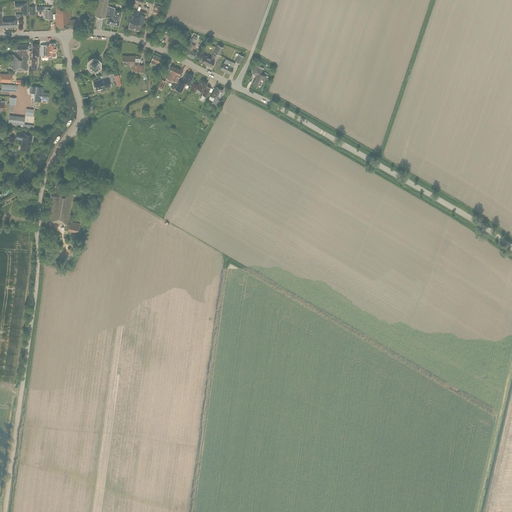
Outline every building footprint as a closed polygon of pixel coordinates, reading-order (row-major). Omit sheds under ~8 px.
[(104,17),(107,0),(96,0),(94,15),(104,17)] [(56,28),(80,26),(80,19),(70,20),(69,4),(57,5),(56,7),(56,14),(55,14),(56,28)] [(118,25),(121,11),(114,10),(115,7),(111,6),(108,6),(106,16),(107,17),(106,23),(118,25)] [(43,13),(45,13),(44,16),(44,18),(51,19),(51,10),(45,9),(45,7),(43,7),(36,7),(36,11),(43,11),(43,13)] [(142,24),(145,13),(130,9),(127,21),(130,22),(128,28),(139,30),(140,24),(142,24)] [(196,43),(195,43),(196,40),(196,39),(197,37),(193,35),(191,41),(187,48),(189,49),(186,54),(193,58),(196,53),(192,50),(196,43)] [(52,56),(55,55),(55,43),(49,43),(49,45),(40,45),(40,56),(42,56),(48,56),(48,58),(52,58),(52,56)] [(26,51),(28,50),(28,44),(16,44),(16,51),(17,51),(17,54),(11,54),(12,70),(26,70),(26,55),(26,51)] [(213,52),(220,55),(223,47),(217,44),(213,52)] [(214,60),(216,55),(213,53),(210,58),(205,55),(202,62),(211,66),(214,60)] [(149,63),(158,67),(156,70),(159,71),(162,65),(160,64),(160,63),(162,58),(153,54),(151,60),(149,63)] [(122,64),(133,64),(133,70),(138,70),(139,62),(134,62),(135,56),(129,55),(129,56),(122,56),(122,60),(122,64)] [(233,67),(235,63),(232,61),(231,62),(225,59),(223,63),(220,69),(227,72),(227,73),(230,74),(233,67)] [(98,66),(98,63),(96,60),(92,60),(90,63),(90,66),(92,68),(96,68),(98,66)] [(174,81),(177,82),(179,78),(176,76),(177,74),(178,75),(181,70),(172,66),(169,71),(170,71),(169,72),(168,72),(166,77),(174,81)] [(262,82),(263,83),(267,76),(261,73),(263,70),(256,66),(252,73),(257,75),(253,84),(260,87),(262,82)] [(185,84),(189,85),(193,76),(186,72),(181,82),(179,80),(175,89),(181,92),(185,84)] [(12,74),(0,73),(0,81),(11,82),(12,74)] [(95,80),(93,81),(96,89),(110,86),(109,81),(113,80),(115,80),(113,74),(107,75),(108,77),(107,77),(103,78),(101,79),(95,80)] [(195,92),(196,88),(203,91),(199,99),(204,102),(210,88),(206,85),(207,82),(201,79),(198,85),(193,83),(190,89),(195,92)] [(1,91),(17,92),(17,85),(2,84),(1,91)] [(42,92),(42,90),(42,87),(36,86),(30,86),(29,92),(35,93),(34,101),(40,101),(41,98),(48,99),(48,93),(42,92)] [(216,87),(211,96),(214,98),(212,101),(212,103),(218,106),(220,101),(218,100),(223,90),(216,87)] [(33,109),(26,108),(25,116),(33,116),(33,109)] [(24,124),(25,117),(9,115),(8,122),(9,122),(8,125),(33,128),(33,125),(24,124)] [(29,150),(32,134),(17,131),(16,137),(23,138),(22,143),(23,144),(22,149),(29,150)] [(78,232),(80,224),(68,222),(73,190),(64,189),(64,186),(56,184),(55,191),(51,191),(50,196),(52,197),(49,221),(68,224),(67,230),(78,232)] [(16,185),(0,194),(0,200),(19,190),(16,185)]
